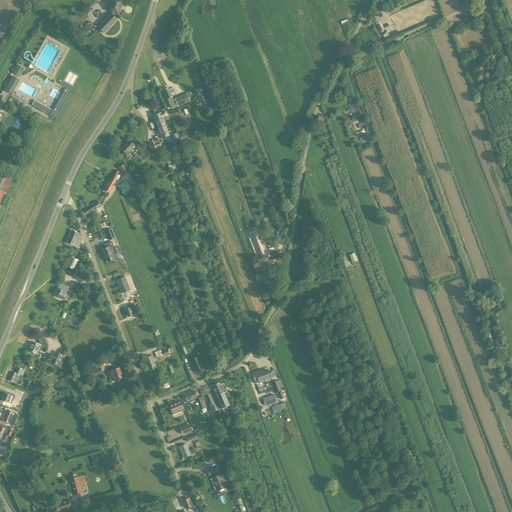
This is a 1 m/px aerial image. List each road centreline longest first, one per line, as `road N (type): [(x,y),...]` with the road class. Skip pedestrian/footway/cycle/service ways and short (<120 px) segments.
road 1 (unclassified): [(147,402),(222,375),(250,352),(283,290),(314,114),(368,1)]
road 2 (unclassified): [(147,402),(63,195)]
road 3 (secondary): [(63,195),(120,96),(155,0)]
road 4 (secondary): [(0,350),(63,195)]
road 5 (track): [(339,61),(467,7)]
road 6 (unclassified): [(145,511),(172,504),(180,492),(147,402)]
